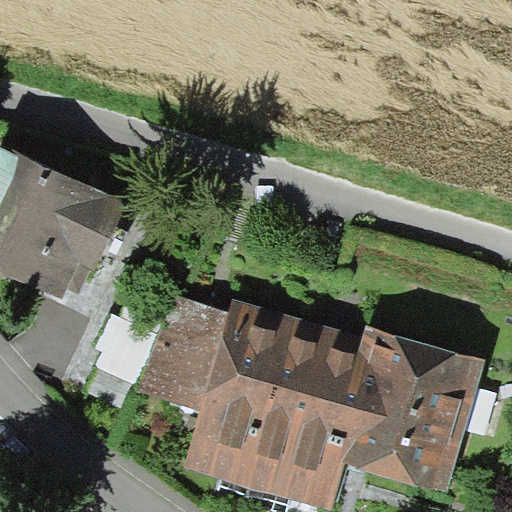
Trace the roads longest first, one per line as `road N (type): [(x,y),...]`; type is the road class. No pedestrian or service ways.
road 1 (track): [(0,95),(511,245)]
road 2 (residential): [(0,416),(61,475),(116,511)]
